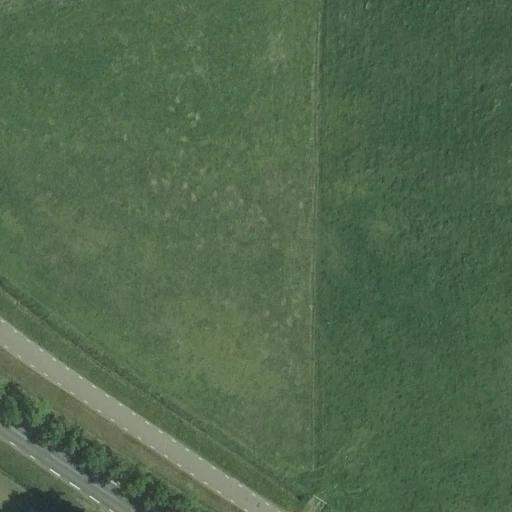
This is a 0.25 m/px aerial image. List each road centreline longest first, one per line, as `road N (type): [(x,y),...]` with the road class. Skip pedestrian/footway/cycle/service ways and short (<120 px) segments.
road 1 (tertiary): [(261,511),(0,333)]
road 2 (primary): [(131,511),(0,422)]
